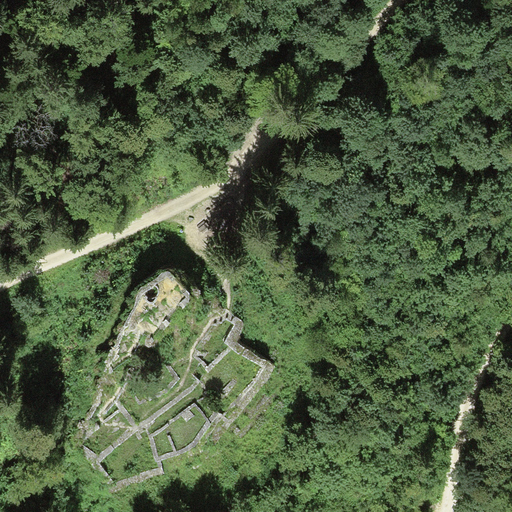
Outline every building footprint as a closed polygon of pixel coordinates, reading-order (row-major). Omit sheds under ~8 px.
[(241,325),(233,320),(223,345),(227,348),(231,351),(257,370),(225,411),(230,418),(258,382),(267,363),(236,343),(241,325)] [(231,351),(227,348),(202,370),(206,374),(231,351)] [(166,364),(161,367),(171,382),(145,400),(149,404),(165,395),(178,380),(166,364)] [(120,405),(114,409),(129,429),(119,438),(123,444),(192,390),(189,386),(135,423),(120,405)] [(147,436),(151,440),(193,407),(204,423),(207,421),(193,402),(147,436)] [(214,412),(207,421),(209,427),(214,418),(224,426),(227,421),(214,412)] [(170,456),(156,459),(158,464),(192,455),(209,427),(207,421),(204,423),(186,451),(175,454),(168,439),(165,439),(170,456)] [(151,440),(147,436),(154,468),(159,467),(158,464),(156,459),(151,440)] [(112,452),(108,447),(93,460),(81,449),(77,454),(110,492),(158,474),(154,468),(112,485),(97,466),(112,452)]
